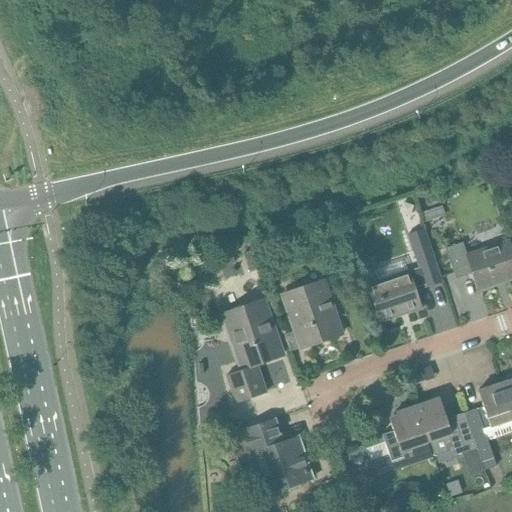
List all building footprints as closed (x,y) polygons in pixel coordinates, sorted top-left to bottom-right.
[(347,222),(339,225),(342,235),(350,233),(347,222)] [(424,229),(408,235),(415,259),(418,267),(424,285),(425,288),(442,282),(432,253),(424,229)] [(445,248),(455,279),(472,273),(478,289),(511,277),(511,252),(508,241),(467,255),(463,242),(445,248)] [(372,262),(360,266),(379,321),(406,311),(407,314),(422,309),(414,288),(424,285),(418,267),(408,271),(378,281),(372,262)] [(323,281),(282,295),(300,348),(342,334),(323,281)] [(243,369),(229,374),(239,401),(266,392),(257,364),(282,356),(262,301),(223,314),(243,369)] [(412,386),(422,383),(417,370),(408,373),(412,386)] [(511,421),(511,378),(499,383),(511,421)] [(511,421),(499,383),(478,391),(483,406),(464,412),(479,457),(484,470),(495,466),(487,441),(511,432),(511,421)] [(439,398),(414,406),(431,456),(452,449),(454,455),(461,453),(464,462),(479,457),(464,412),(446,418),(439,398)] [(382,435),(363,441),(370,460),(388,453),(391,461),(401,457),(404,466),(431,456),(414,406),(396,412),(397,415),(389,418),(393,430),(382,434),(382,435)] [(282,442),(274,419),(228,434),(240,469),(247,478),(256,481),(259,480),(264,496),(310,480),(302,454),(304,453),(298,436),(282,442)] [(343,490),(341,491),(340,491),(339,488),(330,487),(322,494),(326,504),(336,505),(343,498),(342,495),(344,495),(343,490)] [(411,511),(420,502),(403,491),(391,509),(380,511),(411,511)]
